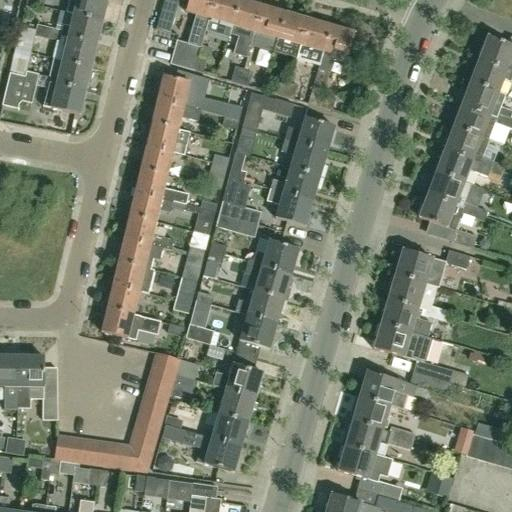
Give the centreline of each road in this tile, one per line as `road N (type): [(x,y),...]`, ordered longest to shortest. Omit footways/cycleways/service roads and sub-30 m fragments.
road 1 (residential): [(276,511),(424,5)]
road 2 (residential): [(48,302),(67,266),(92,149)]
road 3 (residential): [(92,149),(134,0)]
